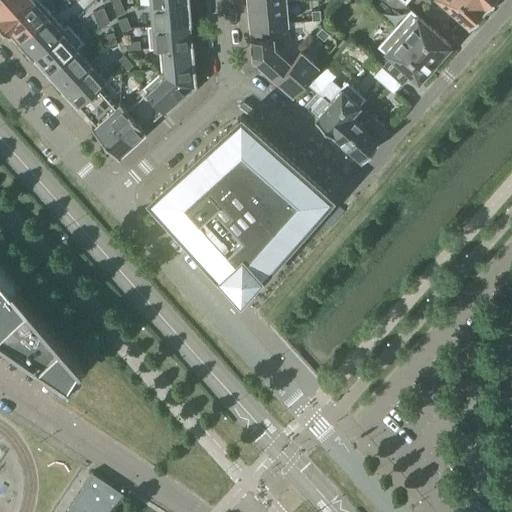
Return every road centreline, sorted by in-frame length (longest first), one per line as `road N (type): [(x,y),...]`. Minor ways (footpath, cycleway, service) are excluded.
road 1 (residential): [(111,197),(395,511)]
road 2 (residential): [(235,84),(329,167),(358,180),(377,170),(511,13)]
road 3 (residential): [(0,388),(192,511)]
road 4 (residential): [(235,84),(111,197)]
road 5 (residential): [(0,74),(111,197)]
